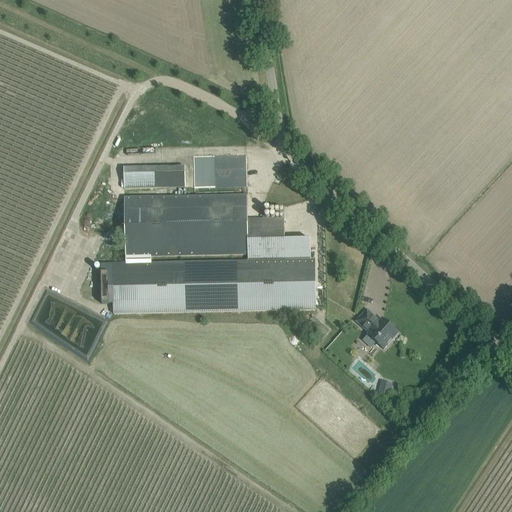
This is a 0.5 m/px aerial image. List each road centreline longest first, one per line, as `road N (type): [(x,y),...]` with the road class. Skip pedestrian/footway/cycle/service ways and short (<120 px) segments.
road 1 (unknown): [(284,142),(144,82),(0,362)]
road 2 (unclassified): [(511,355),(291,155),(258,0)]
